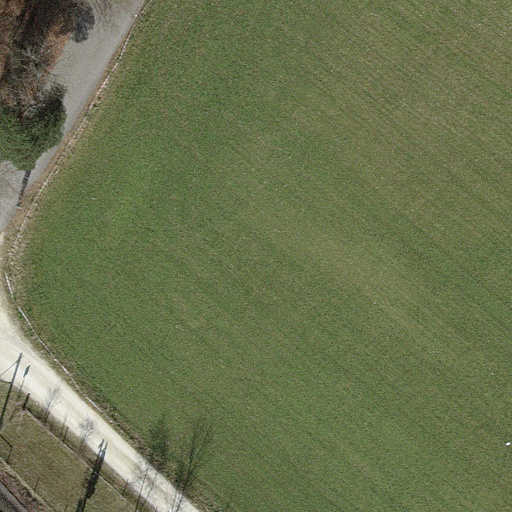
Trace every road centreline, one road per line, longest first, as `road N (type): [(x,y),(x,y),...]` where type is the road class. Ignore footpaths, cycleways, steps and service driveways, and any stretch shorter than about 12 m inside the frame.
road 1 (track): [(0,341),(181,511)]
road 2 (unclassified): [(0,190),(121,0)]
